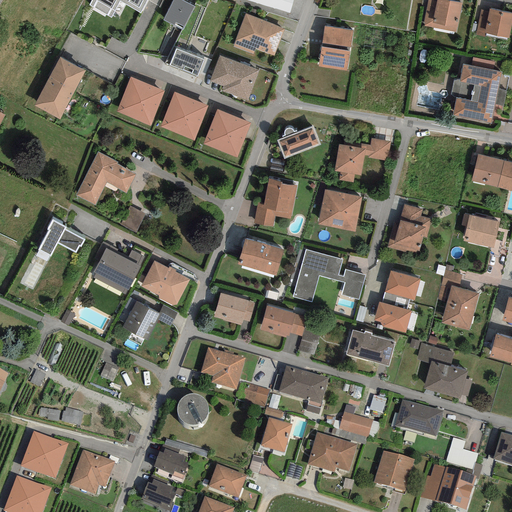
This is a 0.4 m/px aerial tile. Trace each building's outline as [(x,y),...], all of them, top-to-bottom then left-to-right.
[(111,17),(119,2),(140,13),(147,0),(91,0),(89,5),(111,17)] [(181,0),(172,0),(163,20),(183,30),(194,6),(181,0)] [(245,0),(289,12),(292,0),(245,0)] [(431,27),(436,1),(430,0),(427,0),(422,26),(431,27)] [(461,3),(446,0),(436,0),(436,1),(431,27),(455,33),(461,3)] [(489,11),(485,34),(509,38),(511,21),(511,13),(489,9),(489,11)] [(475,35),(484,37),(485,34),(489,11),(481,10),(475,35)] [(245,14),(233,47),(253,54),(255,49),(274,55),(284,29),(245,14)] [(324,26),(318,66),(346,70),(352,30),(324,26)] [(203,60),(176,49),(169,65),(197,76),(203,60)] [(258,71),(219,56),(209,81),(223,86),(221,91),(247,100),(258,71)] [(60,57),(34,106),(59,119),(85,71),(60,57)] [(501,72),(462,64),(459,80),(457,80),(453,81),(451,95),(454,97),(456,97),(452,116),(490,123),(495,104),(503,105),(506,91),(498,89),(501,72)] [(130,77),(116,112),(150,126),(164,91),(130,77)] [(174,92),(159,127),(194,141),(208,106),(174,92)] [(217,109),(203,144),(237,158),(251,123),(217,109)] [(313,126),(297,132),(296,130),(293,131),(292,130),(291,129),(290,128),(288,128),(287,129),(285,129),(285,130),(284,131),(284,132),(284,133),(284,134),(284,135),(282,136),(282,138),(276,140),(284,159),(320,144),(313,126)] [(361,144),(360,149),(365,149),(364,155),(368,155),(367,158),(388,161),(391,142),(371,138),(369,145),(361,144)] [(340,172),(338,180),(353,182),(354,175),(360,176),(364,155),(365,149),(360,149),(338,145),(334,171),(340,172)] [(97,152),(75,195),(94,205),(106,183),(126,193),(136,174),(116,164),(117,162),(97,152)] [(511,163),(478,154),(471,181),(511,191),(511,163)] [(281,181),(268,179),(263,205),(257,204),(253,223),(272,227),(274,216),(291,219),(297,187),(281,184),(281,181)] [(325,190),(318,225),(354,232),(361,197),(325,190)] [(393,221),(387,248),(405,253),(406,251),(416,253),(417,251),(419,251),(423,237),(426,237),(430,218),(421,216),(422,209),(404,204),(399,223),(393,221)] [(130,205),(123,224),(138,230),(145,210),(130,205)] [(499,222),(469,215),(462,241),(493,248),(499,222)] [(38,250),(50,256),(57,244),(75,254),(79,246),(81,247),(85,240),(65,229),(66,227),(52,220),(46,230),(48,231),(38,250)] [(283,250),(245,239),(237,265),(275,276),(283,250)] [(95,274),(93,278),(127,295),(146,258),(131,251),(128,257),(116,251),(117,249),(102,242),(95,257),(100,259),(93,273),(95,274)] [(342,260),(305,250),(292,297),(311,302),(318,276),(344,283),(341,295),(359,300),(365,275),(344,270),(343,276),(338,275),(342,260)] [(168,268),(154,261),(140,286),(157,295),(158,298),(172,305),(176,305),(189,279),(174,271),(175,270),(168,267),(168,268)] [(462,274),(444,270),(437,300),(446,303),(451,286),(458,288),(462,274)] [(390,271),(384,292),(414,300),(420,279),(390,271)] [(469,331),(479,294),(458,288),(451,286),(446,303),(441,323),(469,331)] [(247,301),(220,293),(213,317),(223,320),(241,325),(242,320),(247,302),(247,301)] [(511,298),(507,297),(501,321),(511,323),(511,298)] [(136,301),(122,327),(146,340),(158,319),(160,314),(158,313),(136,301)] [(258,304),(247,302),(242,320),(253,323),(258,304)] [(379,302),(374,320),(380,322),(383,327),(405,333),(411,311),(379,302)] [(162,305),(158,313),(160,314),(158,319),(170,326),(177,313),(162,305)] [(266,306),(259,330),(285,338),(285,335),(288,336),(289,333),(294,314),(266,306)] [(306,317),(294,314),(289,333),(301,336),(306,317)] [(305,324),(299,349),(315,353),(321,328),(305,324)] [(352,331),(345,355),(388,366),(395,342),(371,336),(372,333),(364,331),(364,334),(352,331)] [(511,338),(495,334),(489,358),(511,363),(511,338)] [(422,389),(460,399),(461,395),(465,379),(467,372),(450,366),(453,353),(421,343),(416,359),(429,363),(422,389)] [(245,358),(207,347),(200,373),(212,376),(211,383),(236,390),(245,358)] [(329,378),(285,366),(278,391),(321,404),(329,378)] [(0,391),(8,373),(0,368),(0,391)] [(471,381),(465,379),(461,395),(467,396),(471,381)] [(246,384),(241,399),(265,406),(269,391),(246,384)] [(200,399),(195,397),(191,396),(186,398),(182,400),(179,404),(177,409),(177,413),(178,418),(181,422),(185,425),(190,426),(195,426),(200,424),(204,420),(206,416),(207,411),(206,406),(204,402),(200,399)] [(369,411),(382,415),(387,400),(374,396),(369,411)] [(442,411),(402,400),(395,425),(435,436),(442,411)] [(79,427),(84,414),(66,408),(62,421),(79,427)] [(343,412),(338,428),(368,437),(373,421),(343,412)] [(292,424),(268,417),(260,446),(283,453),(292,424)] [(68,443),(33,431),(20,466),(55,478),(68,443)] [(356,444),(316,432),(307,464),(334,472),(336,467),(348,471),(356,444)] [(511,435),(501,432),(493,459),(511,465),(511,435)] [(447,464),(474,470),(478,453),(464,450),(466,441),(452,438),(447,464)] [(114,461),(82,449),(69,485),(95,494),(98,485),(105,487),(114,461)] [(162,453),(159,452),(153,467),(172,474),(174,471),(183,475),(187,463),(184,462),(186,457),(164,449),(162,453)] [(414,460),(383,450),(373,482),(405,492),(414,460)] [(246,475),(216,464),(208,486),(238,497),(246,475)] [(476,476),(433,465),(430,477),(426,476),(420,497),(466,510),(476,476)] [(42,511),(51,488),(16,476),(3,511),(6,511),(42,511)] [(173,487),(153,479),(151,484),(147,482),(140,500),(170,511),(173,504),(171,504),(175,494),(171,492),(173,487)] [(231,511),(233,508),(204,497),(197,511),(231,511)]
